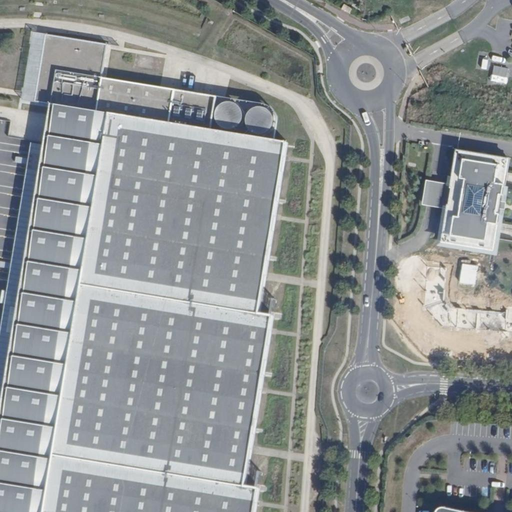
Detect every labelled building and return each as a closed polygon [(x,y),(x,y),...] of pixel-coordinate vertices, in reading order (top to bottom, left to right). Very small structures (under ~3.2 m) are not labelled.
[(47,33),(34,31),(24,91),(24,95),(23,99),(35,101),(47,33)] [(272,329),(275,316),(261,314),(266,281),(268,273),(276,220),(277,215),(286,161),(287,155),(289,143),(275,141),(212,130),(218,96),(103,77),(109,44),(47,33),(35,101),(52,104),(0,424),(0,511),(256,511),(258,505),(259,502),(261,489),(247,487),(252,454),(253,446),(262,393),(263,390),(272,334),(272,329)] [(227,98),(218,96),(212,130),(275,141),(278,124),(278,118),(277,115),(275,111),(271,107),(267,105),(265,104),(227,98)] [(508,156),(456,148),(451,182),(446,208),(443,233),(441,241),(494,249),(495,239),(496,231),(501,206),(498,205),(499,199),(501,200),(505,179),(506,172),(508,156)] [(446,208),(451,182),(436,179),(428,178),(427,178),(423,204),(424,205),(432,206),(446,208)] [(446,267),(426,266),(423,306),(442,327),(511,332),(511,307),(507,308),(506,312),(451,309),(444,301),(446,267)] [(270,310),(277,310),(277,296),(265,295),(265,303),(271,303),(270,310)]
